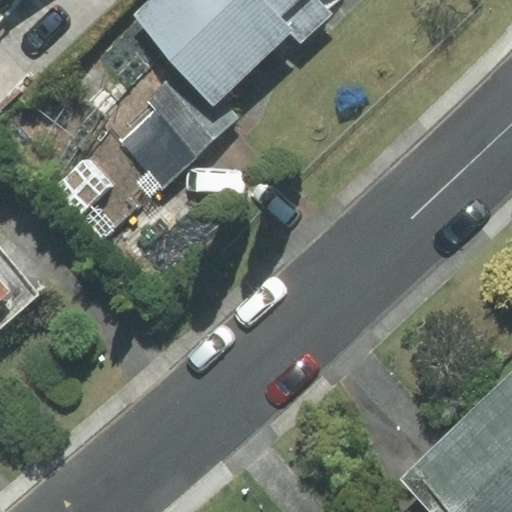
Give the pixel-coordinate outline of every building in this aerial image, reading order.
[(302,42),(332,13),(319,0),(146,0),(132,14),(182,66),(213,99),(218,94),(289,28),(302,42)] [(196,157),(240,117),(218,94),(213,99),(182,66),(144,101),(153,111),(196,157)] [(163,186),(196,157),(153,111),(121,140),(163,186)] [(0,328),(38,294),(0,247),(0,328)] [(431,511),(511,511),(511,372),(400,479),(431,511)]
